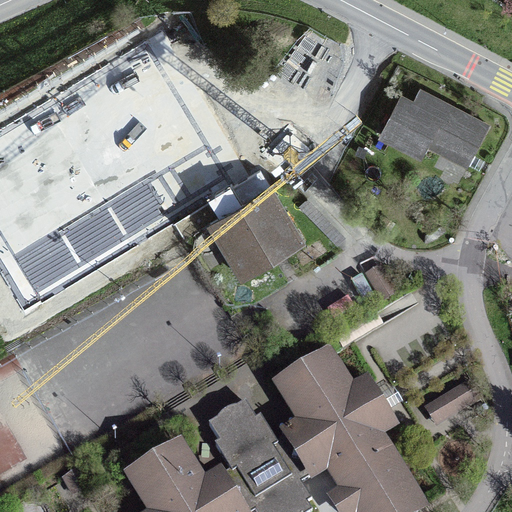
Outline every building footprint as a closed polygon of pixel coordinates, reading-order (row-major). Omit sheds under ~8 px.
[(402,97),(381,135),(420,155),(426,143),(451,155),(463,130),(477,137),(484,124),(420,91),(414,103),(402,97)] [(261,172),(247,180),(211,200),(221,216),(210,223),(242,277),(302,241),(271,189),(261,172)] [(380,268),(368,276),(382,301),(395,293),(380,268)] [(304,425),(276,443),(301,483),(329,465),(347,494),(335,501),(341,511),(356,511),(358,511),(415,511),(420,509),(375,436),(390,427),(366,387),(351,397),(327,358),(281,387),(304,425)] [(426,409),(437,425),(480,399),(470,382),(426,409)] [(311,500),(301,483),(276,443),(260,417),(256,420),(245,403),(226,412),(209,425),(219,442),(215,445),(231,471),(202,488),(179,450),(132,478),(153,511),(253,511),(255,511),(256,511),(310,511),(312,511),(307,503),(311,500)] [(64,479),(73,494),(88,485),(79,470),(64,479)]
